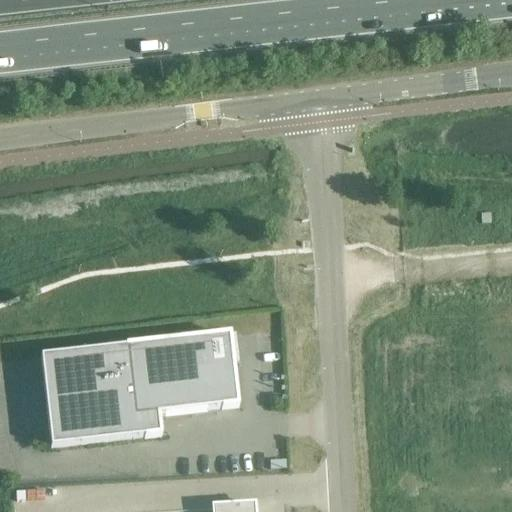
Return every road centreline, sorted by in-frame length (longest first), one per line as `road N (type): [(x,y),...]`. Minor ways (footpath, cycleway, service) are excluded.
road 1 (unclassified): [(315,101),(341,511)]
road 2 (motorway): [(0,46),(394,0)]
road 3 (secondary): [(0,139),(315,101)]
road 4 (secondary): [(315,101),(511,76)]
